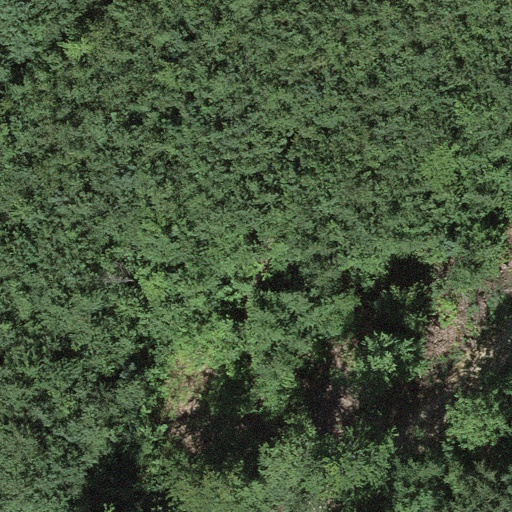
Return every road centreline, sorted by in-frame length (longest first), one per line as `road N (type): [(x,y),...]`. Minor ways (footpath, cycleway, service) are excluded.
road 1 (track): [(511,327),(310,511)]
road 2 (track): [(444,511),(511,395)]
